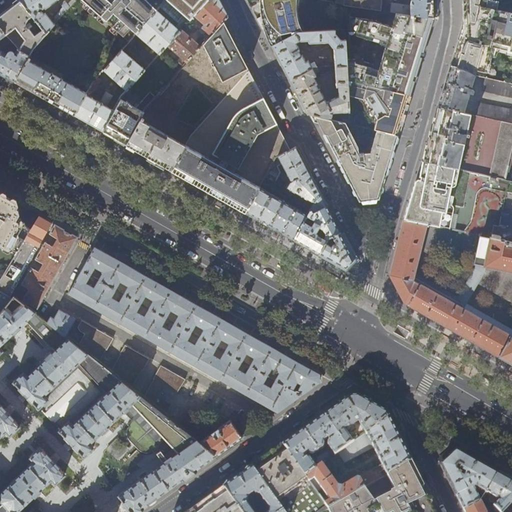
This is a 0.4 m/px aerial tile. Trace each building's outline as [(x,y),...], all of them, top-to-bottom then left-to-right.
[(18,0),(8,9),(0,14),(0,26),(6,35),(8,38),(11,41),(13,44),(16,47),(18,48),(29,55),(33,48),(46,34),(20,0),(18,0)] [(46,9),(57,0),(20,0),(46,34),(66,11),(63,7),(53,18),(55,19),(53,21),(46,12),(44,14),(42,11),(40,11),(41,8),(43,9),(45,7),(46,9)] [(83,0),(110,18),(129,42),(131,39),(136,34),(156,12),(160,7),(166,0),(83,0)] [(166,0),(160,7),(178,24),(182,29),(188,22),(207,0),(166,0)] [(221,3),(219,0),(207,0),(188,22),(192,25),(198,19),(204,25),(199,31),(202,34),(205,34),(207,31),(211,35),(223,22),(228,16),(221,3)] [(260,26),(271,46),(298,32),(302,32),(299,27),(297,22),(296,15),(295,8),(295,1),(295,0),(262,0),(262,3),(262,16),(257,20),(260,26)] [(381,10),(381,0),(344,0),(344,5),(381,10)] [(410,0),(409,5),(391,2),(390,12),(396,12),(433,18),(431,0),(410,0)] [(462,0),(462,2),(463,2),(463,3),(496,10),(490,1),(492,0),(462,0)] [(60,4),(63,7),(66,11),(69,8),(64,1),(60,4)] [(511,13),(496,10),(463,3),(463,22),(456,47),(450,66),(462,69),(475,75),(477,71),(487,73),(489,65),(490,65),(494,48),(511,52),(511,13)] [(175,28),(156,12),(136,34),(159,55),(164,50),(167,46),(181,30),(182,29),(178,24),(175,28)] [(347,80),(410,95),(417,70),(430,29),(433,18),(396,12),(391,25),(376,21),(376,20),(349,16),(351,34),(380,43),(380,41),(386,43),(379,68),(373,66),(373,64),(363,61),(362,59),(346,60),(347,65),(347,80)] [(224,22),(223,22),(211,35),(201,47),(186,63),(183,67),(144,110),(143,112),(126,144),(133,149),(157,162),(171,170),(191,135),(249,70),(236,46),(224,22)] [(0,39),(6,35),(0,26),(0,55),(2,52),(6,45),(7,45),(11,41),(8,38),(3,41),(0,47),(0,39)] [(201,47),(181,30),(167,46),(186,63),(201,47)] [(335,34),(335,30),(302,32),(298,32),(271,46),(279,61),(289,80),(316,66),(314,62),(312,62),(311,63),(309,59),(306,61),(303,55),(304,54),(301,48),(300,49),(297,43),(299,42),(308,41),(308,42),(309,44),(327,43),(334,48),(335,66),(347,65),(346,60),(345,39),(341,39),(335,34)] [(134,41),(131,39),(129,42),(126,46),(129,48),(134,41)] [(7,54),(2,52),(0,55),(0,73),(2,74),(14,81),(28,57),(29,55),(18,48),(15,54),(14,53),(14,52),(13,51),(11,50),(10,50),(9,50),(7,54)] [(103,71),(127,91),(145,71),(122,50),(103,71)] [(30,58),(28,57),(14,81),(41,96),(74,115),(87,93),(62,79),(62,78),(52,72),(52,73),(29,60),(30,58)] [(347,80),(347,65),(335,66),(336,87),(338,87),(339,95),(327,101),(320,88),(321,88),(319,83),(318,83),(314,77),(317,75),(315,71),(317,70),(317,68),(316,66),(289,80),(297,96),(306,113),(314,115),(331,119),(332,114),(334,112),(349,111),(348,96),(347,80)] [(462,69),(450,66),(445,84),(438,107),(464,113),(470,92),(473,94),(474,90),(471,89),(475,75),(462,69)] [(257,85),(249,70),(191,135),(171,170),(179,174),(207,190),(233,205),(245,212),(259,187),(261,184),(265,177),(276,157),(286,152),(287,153),(290,150),(283,137),(270,111),(257,85)] [(93,82),(87,93),(74,115),(87,123),(102,131),(114,111),(107,107),(113,96),(106,92),(100,103),(89,96),(93,92),(94,92),(101,82),(97,78),(93,82)] [(511,96),(511,83),(486,78),(484,91),(511,96)] [(404,115),(410,95),(347,80),(348,96),(364,99),(376,119),(374,129),(377,130),(398,135),(404,115)] [(120,99),(114,111),(102,131),(112,136),(126,144),(143,112),(120,99)] [(478,116),(503,121),(511,123),(511,109),(481,103),(478,116)] [(464,113),(438,107),(433,134),(431,144),(428,144),(427,151),(425,151),(422,161),(459,169),(467,136),(469,137),(470,134),(467,133),(471,115),(464,113)] [(390,160),(398,135),(377,130),(370,153),(364,153),(364,152),(358,152),(358,147),(345,122),(343,122),(331,119),(314,115),(326,138),(335,155),(350,184),(359,201),(379,199),(383,183),(390,160)] [(511,161),(511,123),(503,121),(491,176),(508,180),(511,161)] [(296,147),(290,150),(287,153),(286,152),(276,157),(265,177),(275,182),(280,172),(277,166),(282,164),(291,181),(290,182),(288,185),(287,184),(285,188),(295,193),(290,200),(309,211),(313,212),(326,206),(311,175),(296,147)] [(451,205),(459,169),(422,161),(417,179),(408,213),(406,220),(427,225),(450,229),(455,210),(455,209),(454,207),(452,206),(451,205)] [(283,201),(259,187),(245,212),(256,218),(269,226),(283,201)] [(1,192),(0,194),(0,193),(0,245),(2,247),(2,250),(7,252),(8,252),(10,251),(15,255),(31,229),(24,225),(25,224),(25,223),(24,222),(21,221),(20,218),(18,217),(19,214),(18,210),(16,209),(18,206),(16,199),(13,198),(11,200),(8,198),(6,197),(6,195),(6,193),(3,192),(1,192)] [(307,215),(283,201),(269,226),(279,231),(293,239),(307,215)] [(332,216),(326,206),(313,212),(309,211),(307,215),(293,239),(306,246),(319,254),(326,241),(328,238),(331,237),(340,232),(332,216)] [(31,229),(15,255),(0,279),(0,311),(1,313),(15,296),(13,294),(47,232),(52,223),(46,219),(39,216),(31,229)] [(497,354),(511,363),(511,337),(464,309),(464,310),(456,305),(419,284),(413,281),(427,225),(406,220),(404,220),(390,275),(405,302),(432,317),(497,354)] [(52,223),(47,232),(58,238),(53,246),(45,242),(36,259),(44,263),(39,272),(31,267),(22,284),(30,288),(23,300),(37,308),(42,299),(48,289),(54,278),(67,255),(74,242),(77,237),(56,225),(52,223)] [(346,244),(340,232),(331,237),(334,243),(332,244),(331,243),(326,241),(319,254),(333,261),(345,269),(354,260),(346,244)] [(485,266),(511,271),(511,247),(504,246),(505,240),(499,239),(491,238),(485,266)] [(94,308),(120,261),(108,255),(94,247),(68,293),(82,301),(94,308)] [(119,322),(145,276),(133,269),(120,261),(94,308),(105,314),(119,322)] [(461,294),(469,299),(481,277),(473,272),(461,294)] [(145,337),(171,290),(160,284),(145,276),(119,322),(131,329),(145,337)] [(170,351),(196,305),(184,298),(171,290),(145,337),(157,344),(170,351)] [(0,354),(4,350),(0,346),(15,332),(16,334),(18,333),(22,330),(22,328),(21,327),(28,320),(57,351),(53,354),(53,353),(51,353),(47,356),(47,358),(48,359),(29,377),(25,373),(15,382),(21,388),(20,389),(24,393),(23,394),(23,396),(26,400),(28,400),(30,399),(33,403),(34,402),(39,408),(40,408),(66,436),(65,437),(69,441),(68,442),(69,444),(72,447),(73,447),(74,446),(79,451),(79,450),(84,456),(94,447),(90,443),(102,432),(103,433),(106,433),(109,430),(109,427),(108,426),(124,411),(132,421),(128,425),(130,427),(129,429),(128,432),(128,435),(129,438),(129,439),(131,442),(138,449),(140,451),(143,452),(145,452),(148,452),(151,451),(152,450),(155,453),(159,449),(169,459),(119,495),(122,500),(121,501),(121,503),(124,507),(126,507),(127,507),(130,511),(136,511),(143,508),(168,490),(193,472),(216,455),(194,438),(153,406),(143,398),(132,389),(111,372),(99,363),(79,347),(66,336),(47,321),(15,296),(1,313),(0,311),(0,354)] [(195,365),(221,319),(208,311),(196,305),(170,351),(180,357),(195,365)] [(51,316),(47,321),(66,336),(76,318),(59,309),(54,318),(51,316)] [(220,379),(246,333),(232,325),(221,319),(195,365),(208,372),(220,379)] [(86,334),(79,347),(99,363),(107,350),(108,350),(113,338),(82,321),(79,327),(81,331),(86,334)] [(246,394),(272,348),(256,339),(246,333),(220,379),(232,386),(246,394)] [(121,354),(111,372),(132,389),(142,371),(149,359),(125,345),(121,354)] [(257,400),(270,408),(297,362),(284,354),(272,348),(246,394),(257,400)] [(297,362),(270,408),(277,412),(296,398),(319,382),(319,374),(317,373),(310,369),(306,367),(297,362)] [(154,379),(143,398),(153,406),(166,385),(178,392),(186,379),(161,365),(153,378),(154,379)] [(338,406),(324,416),(347,447),(358,438),(357,436),(354,438),(354,437),(352,439),(346,431),(349,429),(351,432),(355,429),(353,426),(359,422),(366,433),(389,417),(387,413),(370,403),(358,396),(356,396),(350,397),(338,406)] [(98,511),(97,510),(94,511),(7,511),(9,510),(10,511),(16,511),(34,495),(35,496),(37,496),(40,493),(41,491),(40,490),(52,479),(56,483),(66,474),(60,468),(61,468),(56,463),(57,462),(57,460),(54,457),(52,457),(51,458),(47,453),(46,454),(41,448),(31,457),(35,461),(0,494),(0,501),(1,502),(0,503),(0,437),(7,431),(11,435),(20,426),(15,420),(12,416),(13,415),(12,413),(9,410),(7,409),(6,410),(2,406),(1,406),(0,404),(0,511),(98,511)] [(314,422),(303,430),(318,450),(324,446),(324,444),(322,441),(329,437),(331,440),(328,442),(328,445),(335,455),(340,451),(347,447),(324,416),(314,422)] [(389,417),(366,433),(358,438),(347,447),(340,451),(345,462),(347,461),(348,463),(354,460),(353,458),(354,458),(354,457),(373,447),(382,464),(342,487),(338,484),(323,463),(320,465),(317,468),(305,476),(310,483),(316,480),(332,502),(326,505),(329,509),(409,463),(411,461),(400,440),(389,417)] [(199,435),(194,438),(216,455),(227,448),(241,438),(229,421),(201,440),(199,435)] [(294,437),(282,445),(305,476),(317,468),(310,458),(307,457),(304,459),(302,456),(308,451),(310,453),(313,454),(318,450),(303,430),(294,437)] [(107,448),(117,459),(129,448),(118,438),(107,448)] [(260,461),(251,467),(284,511),(322,511),(329,509),(326,505),(310,483),(305,476),(282,445),(275,450),(260,461)] [(326,452),(321,455),(325,461),(333,456),(331,452),(329,454),(329,453),(326,452)] [(511,483),(492,473),(455,452),(441,466),(452,488),(464,510),(480,502),(480,501),(482,500),(481,498),(479,499),(474,488),(476,487),(483,499),(484,499),(487,493),(488,494),(494,506),(498,511),(503,511),(511,503),(511,483)] [(325,461),(321,455),(318,458),(317,461),(320,465),(323,463),(325,461)] [(433,511),(430,505),(418,481),(409,463),(329,509),(322,511),(433,511)] [(284,511),(251,467),(239,476),(223,487),(241,511),(284,511)] [(241,511),(223,487),(206,499),(188,511),(241,511)] [(485,511),(480,502),(464,510),(464,511),(485,511)]
